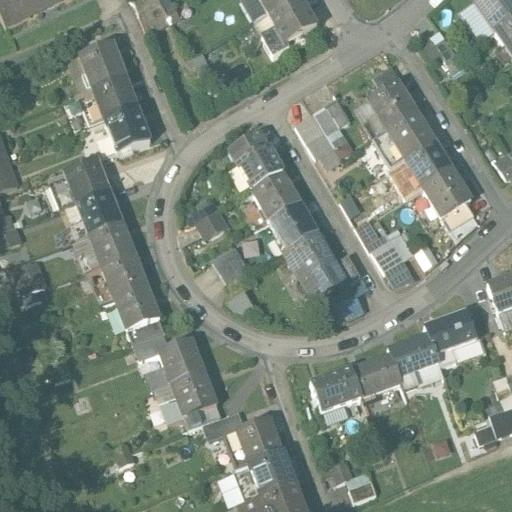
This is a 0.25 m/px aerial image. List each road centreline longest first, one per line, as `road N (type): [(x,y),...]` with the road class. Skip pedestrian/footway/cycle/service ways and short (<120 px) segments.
road 1 (residential): [(270,105),(390,310)]
road 2 (residential): [(191,158),(165,217),(165,250),(197,303),(224,324),(261,336)]
road 3 (residential): [(393,21),(506,220)]
road 4 (track): [(61,511),(0,311)]
road 5 (residential): [(261,336),(271,387),(322,511)]
road 6 (residential): [(191,158),(164,120),(127,18)]
road 7 (residential): [(390,310),(506,220)]
road 8 (residential): [(261,336),(331,333),(390,310)]
